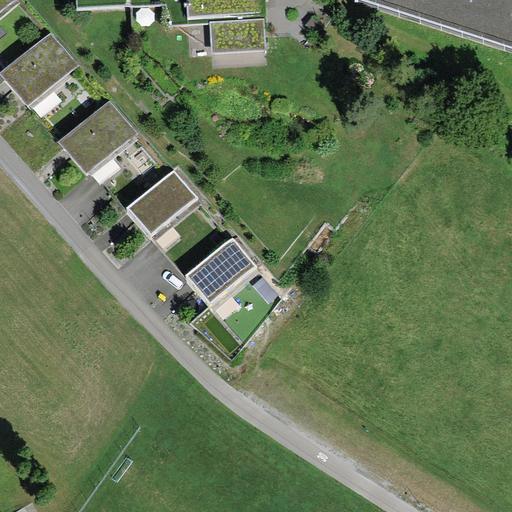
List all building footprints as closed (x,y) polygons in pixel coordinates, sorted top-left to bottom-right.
[(0,0),(0,17),(19,0),(0,0)] [(76,0),(78,13),(165,8),(167,29),(208,27),(210,60),(270,57),(266,0),(76,0)] [(511,0),(352,0),(351,3),(511,54),(511,0)] [(51,33),(0,77),(0,79),(28,111),(80,66),(51,33)] [(110,103),(60,148),(89,180),(139,136),(110,103)] [(174,174),(129,213),(152,239),(197,200),(174,174)] [(233,241),(188,281),(212,309),(257,269),(233,241)]
